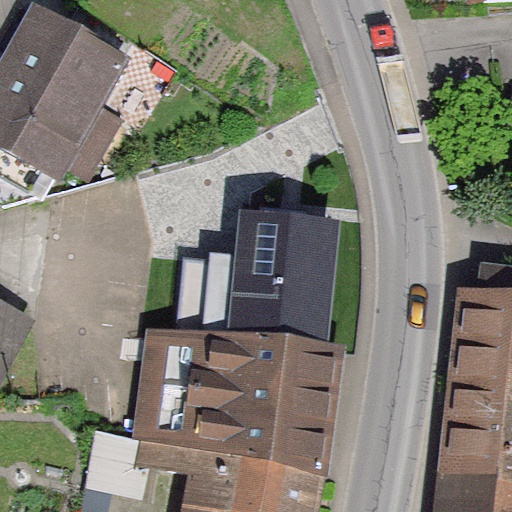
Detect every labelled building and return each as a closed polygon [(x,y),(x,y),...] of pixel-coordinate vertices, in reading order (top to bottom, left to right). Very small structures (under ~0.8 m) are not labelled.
[(40,2),(0,68),(0,203),(5,195),(23,206),(34,187),(45,193),(56,175),(74,186),(147,67),(40,2)] [(336,224),(232,214),(229,254),(161,247),(154,324),(324,340),(336,224)] [(511,301),(461,296),(440,485),(511,492),(511,301)] [(0,297),(0,378),(10,383),(42,319),(0,297)] [(154,324),(139,457),(193,463),(310,475),(324,340),(154,324)] [(184,511),(304,511),(310,475),(193,463),(184,511)] [(511,511),(511,492),(438,484),(434,511),(511,511)]
